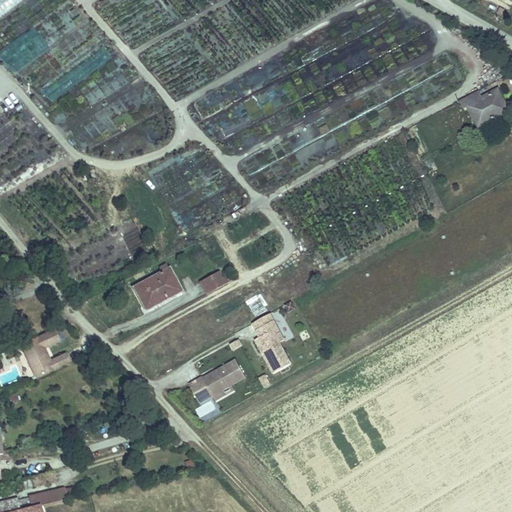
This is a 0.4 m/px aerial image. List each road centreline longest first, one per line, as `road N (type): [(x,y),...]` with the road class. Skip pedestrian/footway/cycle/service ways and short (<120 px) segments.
road 1 (residential): [(0,223),(200,442)]
road 2 (unknown): [(142,383),(252,329)]
